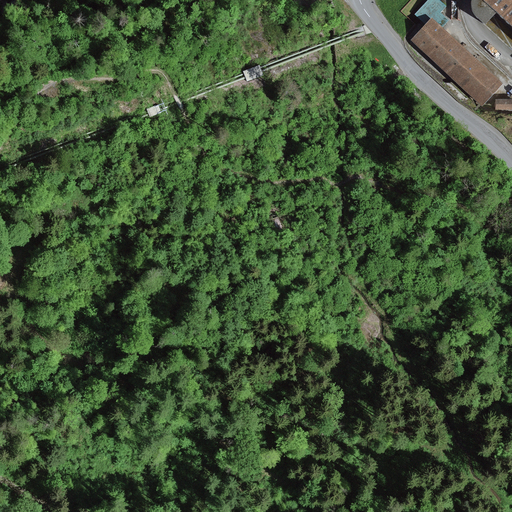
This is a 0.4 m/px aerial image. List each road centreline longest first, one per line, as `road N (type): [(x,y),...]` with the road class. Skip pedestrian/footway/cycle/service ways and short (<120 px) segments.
road 1 (track): [(314,511),(193,420),(56,351),(17,303),(0,234)]
road 2 (unclassified): [(511,165),(404,59),(358,0)]
